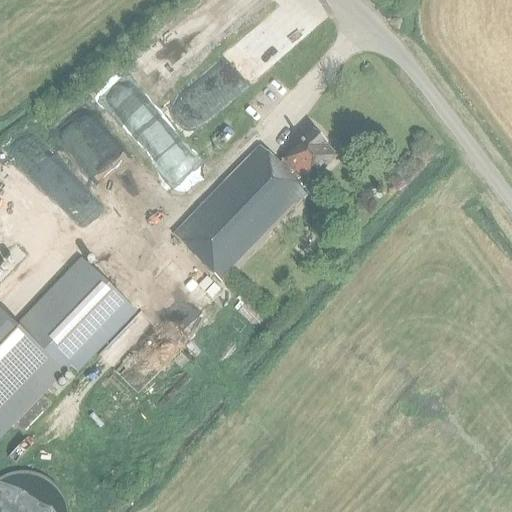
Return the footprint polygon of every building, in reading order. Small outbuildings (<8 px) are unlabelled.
[(172,109),(190,131),(236,95),(218,73),(172,109)] [(94,104),(69,127),(89,149),(115,125),(94,104)] [(144,140),(156,154),(168,143),(156,129),(144,140)] [(334,160),(321,147),(324,144),(310,131),(276,167),(256,149),(171,240),(222,287),(307,196),(297,187),(303,181),(307,185),(323,169),(324,170),(334,160)] [(314,191),(307,198),(316,207),(323,199),(314,191)] [(22,321),(67,364),(77,374),(135,313),(80,260),(22,321)] [(0,432),(63,363),(18,322),(13,328),(0,316),(0,432)] [(0,511),(59,511),(60,476),(0,474),(0,511)]
